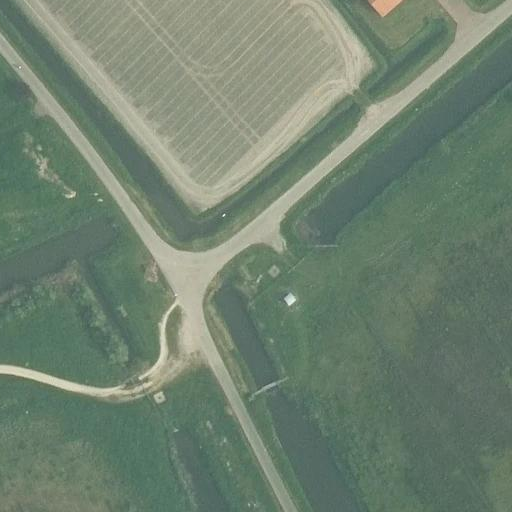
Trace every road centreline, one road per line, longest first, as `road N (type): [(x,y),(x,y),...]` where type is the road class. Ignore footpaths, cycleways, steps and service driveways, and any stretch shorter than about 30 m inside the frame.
road 1 (unclassified): [(178,283),(260,225),(511,5)]
road 2 (unclassified): [(178,283),(0,43)]
